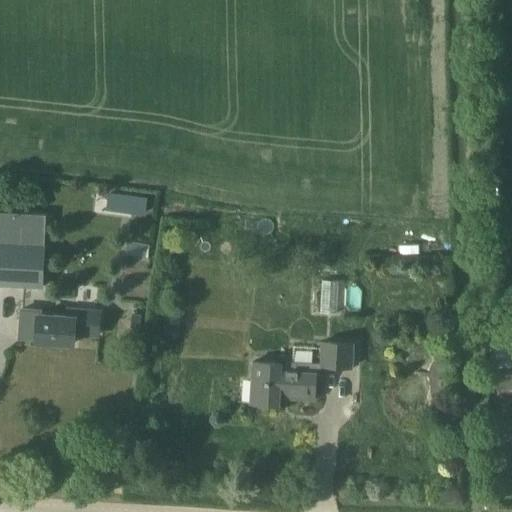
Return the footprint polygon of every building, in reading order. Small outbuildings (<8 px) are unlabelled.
[(146,199),(109,194),(107,210),(144,214),(146,199)] [(0,211),(0,285),(42,288),(46,214),(0,211)] [(322,278),(321,311),(338,312),(338,279),(322,278)] [(20,308),(18,339),(35,340),(34,342),(74,345),(75,335),(99,336),(100,310),(71,308),(70,314),(41,312),(41,309),(20,308)] [(140,317),(132,316),(132,326),(139,327),(140,317)] [(291,366),(281,365),(281,363),(253,362),(251,402),(279,404),(279,398),(314,400),(316,372),(321,372),(321,369),(353,371),(354,344),(322,343),(321,364),(292,363),(291,366)]
